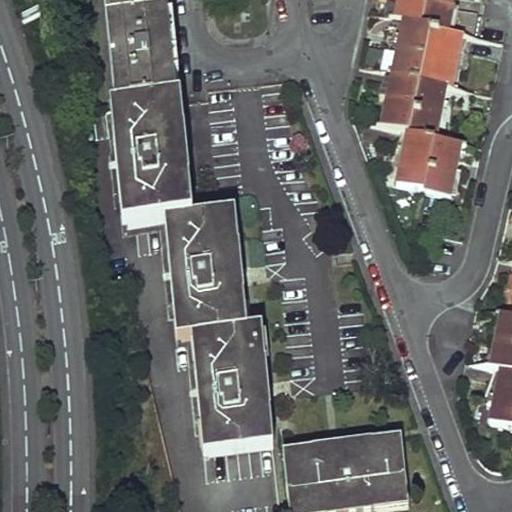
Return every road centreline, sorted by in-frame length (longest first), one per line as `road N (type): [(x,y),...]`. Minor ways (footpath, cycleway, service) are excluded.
road 1 (secondary): [(69,511),(68,396),(48,229),(0,46)]
road 2 (residential): [(403,312),(292,0)]
road 3 (secondary): [(0,209),(24,382),(26,511)]
road 4 (residential): [(403,312),(462,284),(477,258),(499,149),(511,129)]
road 5 (residential): [(472,504),(403,312)]
